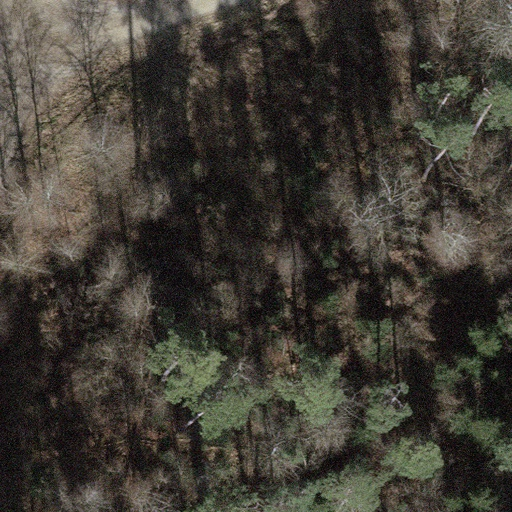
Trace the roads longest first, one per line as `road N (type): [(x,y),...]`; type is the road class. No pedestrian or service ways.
road 1 (track): [(0,74),(209,0)]
road 2 (track): [(0,138),(28,67),(25,0)]
